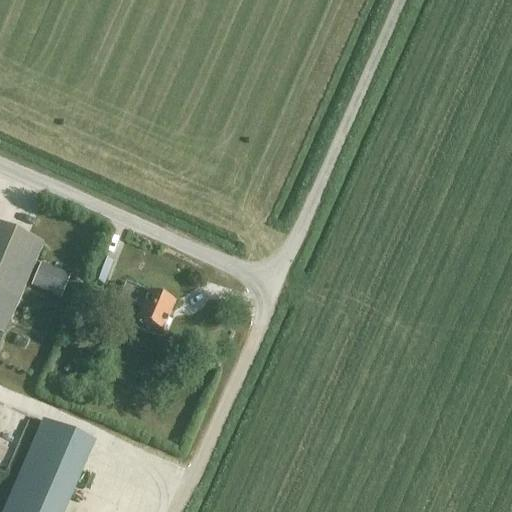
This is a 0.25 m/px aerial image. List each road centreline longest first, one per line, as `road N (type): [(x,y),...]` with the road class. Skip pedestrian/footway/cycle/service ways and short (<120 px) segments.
road 1 (unclassified): [(282,269),(252,275),(0,167)]
road 2 (unclassified): [(282,269),(400,0)]
